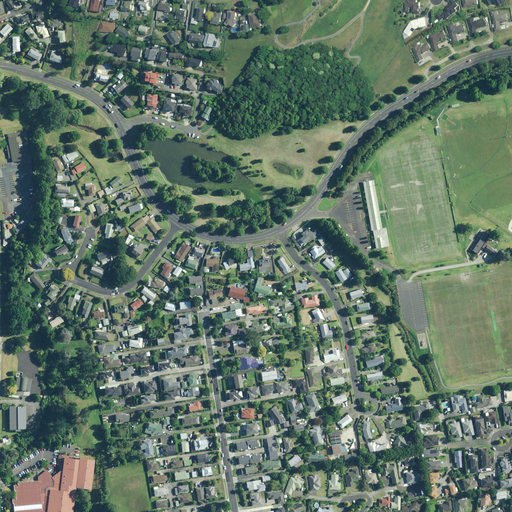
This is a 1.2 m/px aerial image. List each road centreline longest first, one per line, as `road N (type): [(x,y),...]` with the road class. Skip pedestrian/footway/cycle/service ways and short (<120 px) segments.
road 1 (tertiary): [(277,230),(315,200),(355,139),(387,111),(448,72),(511,51)]
road 2 (residential): [(204,314),(235,511)]
road 3 (residential): [(356,391),(342,314),(277,230)]
road 4 (tertiary): [(0,65),(86,93),(120,129)]
road 5 (residential): [(77,281),(104,291),(132,283),(179,222)]
